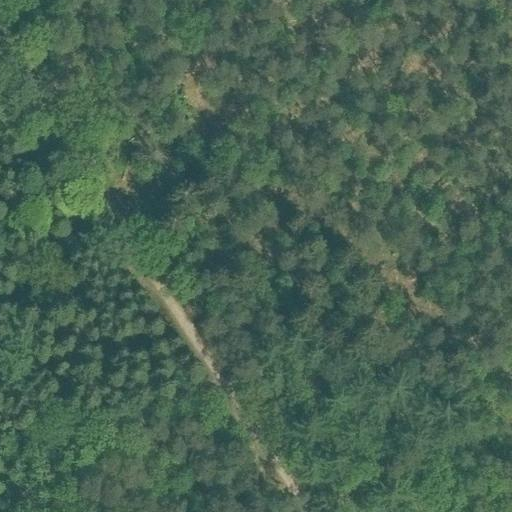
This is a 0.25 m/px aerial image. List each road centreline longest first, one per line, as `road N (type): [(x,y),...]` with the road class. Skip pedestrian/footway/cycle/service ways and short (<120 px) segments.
road 1 (track): [(0,50),(216,374)]
road 2 (track): [(216,374),(307,511)]
